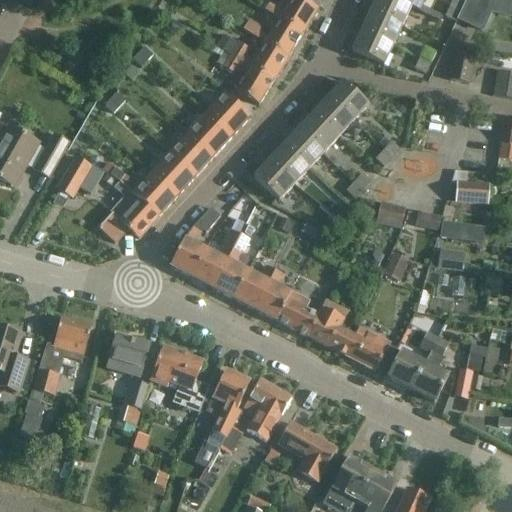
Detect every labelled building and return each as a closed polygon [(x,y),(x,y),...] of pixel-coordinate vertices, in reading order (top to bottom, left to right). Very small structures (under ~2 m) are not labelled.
[(301,0),(290,0),(282,13),(267,4),(263,11),(278,20),(302,35),(317,10),(301,0)] [(400,27),(409,8),(392,0),(375,0),(370,13),(400,27)] [(460,13),(465,2),(460,0),(452,0),(449,8),(460,13)] [(511,3),(493,0),(466,0),(465,2),(460,13),(456,21),(481,33),(490,15),(511,19),(511,3)] [(456,21),(460,13),(449,8),(444,19),(455,24),(456,21)] [(391,46),(400,27),(370,13),(361,32),(391,46)] [(287,59),(302,35),(278,20),(267,38),(258,32),(261,28),(248,21),(242,31),(263,44),(287,59)] [(382,66),(391,46),(361,32),(351,52),(382,66)] [(272,82),(287,59),(263,44),(252,62),(243,57),(247,50),(237,44),(230,56),(272,82)] [(467,84),(475,49),(464,47),(455,51),(449,81),(467,84)] [(419,59),(429,64),(434,52),(424,48),(419,59)] [(257,106),(272,82),(230,56),(222,69),(232,75),(237,68),(245,73),(234,92),(257,106)] [(424,75),(429,64),(419,59),(414,70),(424,75)] [(495,84),(511,87),(511,74),(497,71),(495,84)] [(328,99),(353,123),(368,106),(344,83),(328,99)] [(511,100),(511,87),(495,84),(492,96),(511,100)] [(223,95),(204,115),(231,140),(234,137),(249,119),(223,95)] [(338,138),(353,123),(328,99),(313,115),(338,138)] [(204,115),(186,135),(213,159),(215,157),(231,140),(204,115)] [(323,154),(338,138),(313,115),(298,131),(323,154)] [(511,121),(502,120),(497,160),(508,161),(509,147),(511,147),(511,121)] [(26,167),(39,145),(8,127),(0,140),(0,181),(10,187),(22,165),(26,167)] [(308,170),(323,154),(298,131),(284,146),(308,170)] [(186,135),(168,155),(195,179),(195,178),(213,159),(186,135)] [(48,180),(68,145),(53,136),(33,171),(48,180)] [(392,161),(400,152),(391,144),(383,153),(392,161)] [(293,185),(308,170),(284,146),(269,162),(293,185)] [(384,169),(392,161),(383,153),(375,161),(384,169)] [(168,155),(150,174),(177,198),(195,179),(168,155)] [(74,160),(56,191),(59,193),(68,198),(72,200),(79,189),(90,196),(102,176),(90,169),(74,160)] [(278,202),(293,185),(269,162),(253,179),(276,200),(278,202)] [(150,174),(131,195),(137,201),(137,200),(158,219),(176,199),(177,198),(150,174)] [(363,192),(372,183),(363,175),(355,184),(363,192)] [(138,241),(157,220),(137,201),(131,195),(118,184),(113,189),(123,199),(109,214),(111,216),(98,230),(114,245),(127,231),(138,241)] [(355,201),(363,192),(355,184),(347,192),(355,201)] [(487,206),(488,187),(456,185),(455,204),(487,206)] [(400,230),(405,210),(381,204),(376,224),(400,230)] [(340,225),(348,216),(339,208),(331,217),(340,225)] [(205,235),(219,219),(209,210),(192,230),(184,241),(170,269),(191,280),(206,251),(193,244),(203,233),(205,235)] [(332,234),(340,225),(331,217),(323,225),(332,234)] [(206,251),(191,280),(212,291),(227,262),(232,251),(240,237),(245,226),(235,221),(230,232),(222,246),(217,257),(206,251)] [(293,225),(282,221),(278,231),(288,236),(293,225)] [(441,223),(439,239),(472,243),(474,227),(441,223)] [(304,224),(300,231),(318,240),(322,233),(305,224),(304,224)] [(233,301),(248,272),(236,267),(249,242),(240,237),(232,251),(227,262),(212,291),(233,301)] [(433,252),(429,268),(461,273),(462,262),(464,254),(440,251),(440,253),(433,252)] [(482,262),(481,271),(492,273),(493,263),(482,262)] [(254,312),(274,273),(265,268),(259,278),(248,272),(233,301),(254,312)] [(275,323),(275,322),(290,294),(279,289),(284,278),(274,273),(254,312),(275,323)] [(306,339),(318,317),(301,309),(305,302),(290,294),(275,322),(275,323),(306,339)] [(339,330),(348,313),(326,302),(318,317),(306,339),(342,358),(353,337),(339,330)] [(81,363),(90,327),(60,320),(52,349),(46,348),(31,403),(41,406),(44,395),(54,397),(60,376),(57,376),(62,358),(81,363)] [(0,389),(18,395),(28,364),(13,360),(20,336),(0,329),(0,389)] [(353,337),(342,358),(374,375),(389,345),(367,334),(363,342),(353,337)] [(138,380),(141,372),(149,345),(117,335),(106,370),(138,380)] [(430,354),(437,340),(426,335),(419,349),(430,354)] [(437,340),(430,354),(440,360),(447,346),(437,340)] [(208,390),(195,385),(202,365),(162,349),(148,384),(165,391),(167,386),(177,390),(171,407),(198,417),(208,390)] [(410,392),(424,365),(401,353),(387,380),(410,392)] [(424,365),(410,392),(434,404),(448,377),(424,365)] [(459,372),(454,398),(466,400),(471,375),(459,372)] [(217,454),(235,424),(230,421),(248,384),(224,373),(204,414),(217,421),(204,448),(217,454)] [(472,377),(469,391),(477,393),(481,379),(472,377)] [(265,443),(274,428),(291,399),(259,381),(243,409),(255,416),(246,432),(265,443)] [(128,408),(123,424),(135,427),(140,412),(147,388),(135,385),(128,408)] [(316,486),(322,474),(335,451),(289,425),(276,448),(302,462),(295,474),(316,486)] [(280,456),(271,451),(264,463),(273,468),(280,456)] [(354,506),(373,473),(348,459),(325,499),(337,506),(341,499),(354,506)] [(373,473),(354,506),(364,511),(381,511),(396,486),(373,473)] [(425,511),(430,502),(405,491),(396,511),(425,511)] [(250,498),(246,507),(257,511),(266,511),(269,506),(250,498)]
